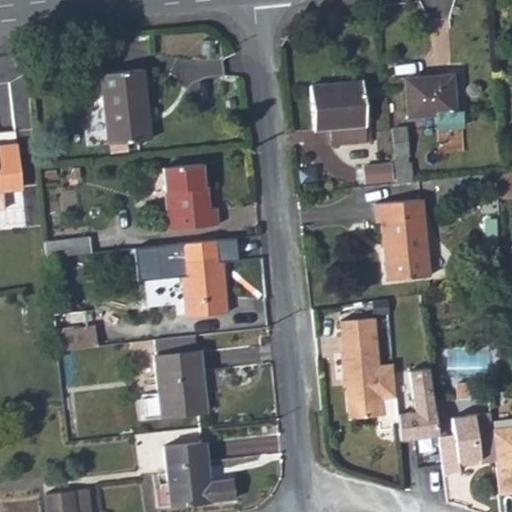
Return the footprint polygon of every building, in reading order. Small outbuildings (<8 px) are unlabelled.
[(139,64),(97,67),(104,138),(147,134),(139,64)] [(447,76),(402,80),(405,117),(450,113),(447,76)] [(357,82),(307,86),(310,129),(327,127),(329,142),(362,139),(357,82)] [(403,129),(389,131),(392,157),(406,156),(403,129)] [(0,148),(0,187),(16,187),(13,147),(0,148)] [(198,162),(157,165),(162,228),(211,225),(210,207),(201,208),(198,162)] [(386,167),(356,169),(357,184),(387,182),(386,167)] [(511,172),(492,172),(492,193),(511,192),(511,172)] [(0,195),(17,194),(16,187),(0,187),(0,195)] [(368,223),(375,223),(380,280),(422,277),(415,200),(366,204),(368,223)] [(42,256),(87,251),(85,234),(40,240),(42,256)] [(215,253),(175,257),(181,314),(220,310),(215,253)] [(369,320),(335,325),(339,357),(337,357),(341,383),(343,383),(348,422),(381,418),(379,401),(394,399),(390,367),(375,369),(369,320)] [(54,347),(93,343),(91,321),(51,325),(54,347)] [(195,353),(192,353),(189,332),(152,336),(163,414),(202,409),(195,353)] [(406,441),(437,436),(431,401),(425,369),(405,373),(411,414),(404,415),(406,427),(404,427),(406,441)] [(455,383),(455,396),(472,395),(472,383),(455,383)] [(480,463),(496,460),(491,430),(487,411),(448,419),(452,435),(437,438),(444,475),(460,472),(459,466),(458,462),(478,459),(480,463)] [(406,427),(404,415),(396,416),(399,442),(406,441),(404,427),(406,427)] [(511,425),(491,430),(496,460),(503,494),(511,491),(511,425)] [(202,441),(162,445),(167,504),(229,499),(227,479),(206,482),(202,441)] [(39,511),(86,511),(85,487),(39,489),(39,511)]
